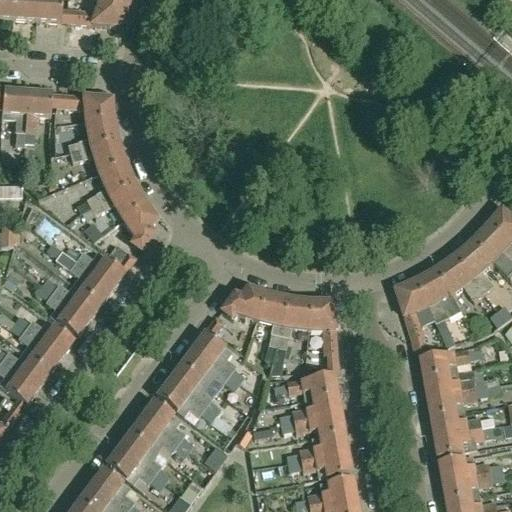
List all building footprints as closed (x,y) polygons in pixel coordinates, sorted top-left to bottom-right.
[(0,0),(0,23),(12,24),(13,0),(0,0)] [(13,0),(12,24),(36,26),(38,3),(37,0),(13,0)] [(37,0),(38,3),(36,26),(61,28),(62,16),(63,0),(37,0)] [(101,0),(100,4),(127,12),(133,0),(101,0)] [(66,28),(120,32),(126,16),(127,12),(100,4),(99,5),(95,18),(62,16),(61,28),(66,28)] [(25,139),(26,121),(27,98),(3,96),(1,125),(16,125),(15,138),(16,138),(25,139)] [(27,98),(26,121),(25,139),(35,140),(36,122),(50,123),(51,100),(27,98)] [(86,131),(114,127),(113,122),(112,104),(56,100),(55,114),(84,116),(85,127),(86,131)] [(114,130),(114,127),(86,131),(88,144),(77,146),(77,147),(67,150),(69,158),(117,145),(114,130)] [(24,148),(25,139),(16,138),(15,150),(24,150),(24,148)] [(35,140),(25,139),(24,148),(35,149),(35,140)] [(98,180),(125,169),(124,166),(122,160),(118,146),(117,145),(69,158),(71,167),(82,164),(83,165),(93,162),(97,178),(98,180)] [(133,188),(125,169),(98,180),(104,194),(94,199),(95,199),(86,205),(89,211),(108,201),(133,189),(133,188)] [(133,189),(108,201),(89,211),(94,220),(104,215),(105,215),(113,210),(119,221),(121,224),(143,207),(139,199),(133,189)] [(21,190),(0,190),(0,202),(21,201),(21,190)] [(128,248),(141,257),(154,240),(150,234),(156,225),(145,210),(143,207),(121,224),(125,230),(133,241),(128,248)] [(491,230),(490,231),(511,250),(511,247),(511,246),(511,222),(503,215),(491,230)] [(14,232),(0,231),(0,245),(0,251),(14,251),(14,232)] [(493,267),(503,256),(511,265),(511,250),(490,231),(474,247),(493,267)] [(457,262),(485,298),(495,290),(483,276),(492,267),(493,267),(474,247),(457,262)] [(65,260),(112,295),(124,279),(97,258),(92,264),(83,257),(82,258),(71,250),(65,260)] [(73,290),(100,311),(112,295),(65,260),(61,257),(55,266),(77,285),(73,290)] [(127,274),(134,265),(127,259),(120,269),(127,274)] [(456,297),(463,291),(474,306),(485,298),(457,262),(438,275),(452,299),(456,297)] [(428,313),(429,312),(436,329),(449,323),(440,306),(452,299),(438,275),(437,276),(417,287),(416,287),(428,313)] [(51,299),(89,327),(100,311),(73,290),(69,296),(59,289),(58,290),(47,281),(41,291),(51,299)] [(428,313),(416,287),(396,296),(413,347),(417,363),(417,365),(421,364),(422,364),(427,363),(427,361),(423,344),(426,343),(417,318),(428,313)] [(49,323),(77,343),(89,327),(51,299),(41,291),(40,290),(34,299),(44,308),(44,309),(53,317),(49,323)] [(237,319),(256,325),(264,299),(247,293),(241,302),(234,299),(221,317),(233,326),(237,319)] [(267,351),(276,353),(282,332),(284,332),(289,305),(264,299),(256,325),(260,326),(271,329),(267,351)] [(311,307),(289,305),(284,332),(282,332),(276,353),(269,380),(280,380),(291,333),(304,335),(309,335),(311,307)] [(319,307),(312,307),(311,307),(309,335),(322,335),(324,361),(327,361),(328,380),(333,380),(337,380),(336,372),(337,372),(333,306),(319,307)] [(511,322),(511,320),(505,311),(498,315),(507,326),(511,322)] [(507,326),(498,315),(490,321),(498,333),(507,326)] [(30,364),(49,379),(61,363),(42,348),(24,335),(18,331),(17,332),(12,328),(0,319),(0,330),(1,329),(9,335),(20,342),(17,346),(26,353),(22,359),(30,364)] [(18,320),(12,328),(17,332),(18,331),(24,335),(42,348),(61,363),(73,347),(46,326),(42,333),(31,325),(29,328),(18,320)] [(209,332),(217,338),(222,330),(215,324),(209,332)] [(451,337),(442,341),(447,352),(457,349),(451,337)] [(225,353),(205,338),(193,354),(240,389),(245,383),(234,375),(236,373),(226,366),(232,358),(225,353)] [(0,366),(18,380),(37,395),(49,379),(30,364),(22,359),(18,364),(8,357),(6,359),(0,354),(0,366)] [(181,370),(208,391),(212,385),(221,392),(223,389),(234,397),(240,389),(193,354),(181,370)] [(485,364),(484,355),(470,356),(471,365),(485,364)] [(427,363),(422,364),(425,384),(458,378),(456,371),(470,369),(468,356),(427,363)] [(0,391),(25,411),(37,395),(18,380),(0,366),(0,379),(4,383),(0,387),(0,391)] [(221,415),(210,406),(212,404),(202,398),(208,391),(181,370),(169,387),(216,421),(221,415)] [(429,404),(475,396),(473,386),(459,388),(458,378),(425,384),(429,404)] [(304,405),(311,404),(336,400),(333,380),(328,380),(286,388),(288,400),(303,398),(304,405)] [(487,385),(474,388),(475,396),(488,393),(487,385)] [(198,423),(200,421),(210,429),(216,421),(169,387),(157,403),(176,418),(183,423),(189,416),(198,423)] [(502,400),(501,391),(488,393),(475,396),(477,404),(502,400)] [(477,407),(477,406),(475,396),(429,404),(432,424),(457,419),(465,418),(463,410),(477,407)] [(293,428),(340,420),(336,400),(311,404),(304,405),(306,415),(291,418),(293,428)] [(0,408),(8,416),(13,409),(4,402),(0,406),(0,408)] [(190,433),(173,421),(153,406),(141,423),(189,457),(194,451),(183,443),(190,433)] [(0,445),(22,415),(13,409),(8,416),(0,427),(0,426),(0,445)] [(465,418),(457,419),(432,424),(436,443),(495,432),(493,423),(466,427),(465,418)] [(318,444),(343,439),(340,420),(293,428),(295,439),(316,436),(318,444)] [(129,439),(157,459),(161,452),(171,459),(173,457),(183,465),(189,457),(141,423),(129,439)] [(436,443),(439,463),(477,456),(476,448),(484,447),(484,445),(506,441),(504,431),(495,432),(436,443)] [(166,466),(157,459),(129,439),(117,455),(164,489),(170,483),(159,475),(166,466)] [(288,470),(300,467),(347,459),(343,439),(318,444),(311,445),(312,454),(298,456),(298,459),(286,461),(288,470)] [(164,489),(117,455),(106,471),(126,486),(133,491),(138,484),(147,491),(149,489),(159,496),(164,489)] [(350,479),(347,459),(300,467),(288,470),(289,478),(301,476),(302,479),(317,476),(318,485),(350,479)] [(440,468),(444,488),(490,480),(489,470),(475,473),(473,462),(440,468)] [(505,477),(504,469),(491,472),(492,479),(505,477)] [(123,490),(102,474),(90,491),(111,506),(119,511),(132,511),(134,509),(124,502),(130,495),(123,490)] [(505,477),(492,479),(494,489),(507,487),(505,477)] [(444,488),(447,508),(480,502),(478,494),(492,491),(490,480),(444,488)] [(294,511),(308,511),(355,504),(351,484),(319,490),(321,500),(306,502),(306,504),(293,506),(294,511)] [(180,500),(190,508),(202,492),(192,485),(180,500)] [(85,511),(119,511),(111,506),(90,491),(78,507),(85,511)] [(179,501),(171,511),(187,511),(190,509),(179,501)] [(447,508),(448,511),(496,511),(496,509),(481,511),(480,502),(447,508)]
